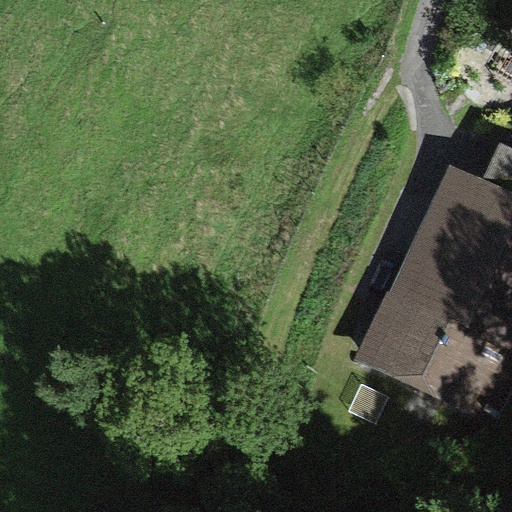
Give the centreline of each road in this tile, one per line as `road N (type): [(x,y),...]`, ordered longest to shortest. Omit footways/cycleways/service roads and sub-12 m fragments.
road 1 (track): [(203,511),(324,220),(418,34)]
road 2 (track): [(427,0),(417,62),(434,115),(458,148),(511,144)]
